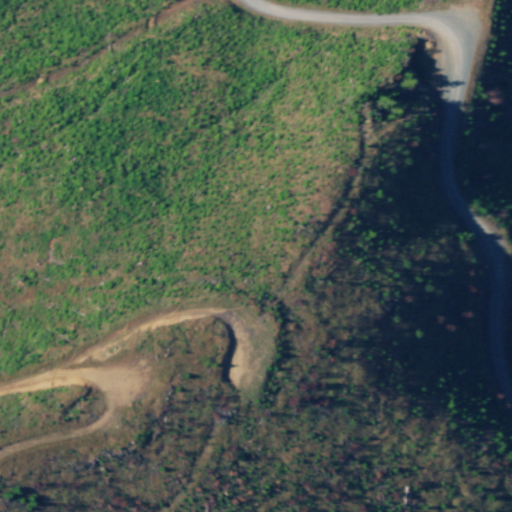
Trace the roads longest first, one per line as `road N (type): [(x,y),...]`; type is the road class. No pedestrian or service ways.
road 1 (track): [(511,402),(497,367),(487,250),(447,165),(454,53),(447,33),(421,21),(302,21),(241,0)]
road 2 (track): [(0,84),(172,0)]
